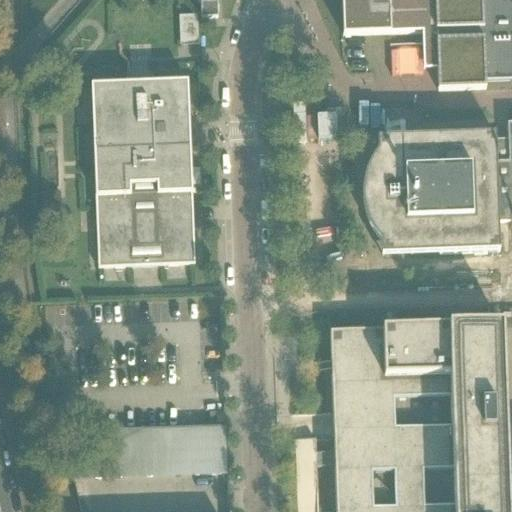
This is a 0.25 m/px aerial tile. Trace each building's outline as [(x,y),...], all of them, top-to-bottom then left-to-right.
[(511,0),(340,0),(342,38),(421,35),(422,63),(436,63),(437,93),(485,91),(485,76),(511,74),(511,126),(507,126),(507,147),(495,147),(495,136),(434,138),(435,148),(396,149),(396,157),(387,167),(380,182),(378,199),(381,217),(389,231),(399,240),(400,248),(438,247),(439,256),(511,254),(511,266),(511,0)] [(200,4),(200,20),(217,20),(217,4),(200,4)] [(179,48),(198,47),(197,17),(178,18),(179,48)] [(194,267),(190,165),(189,165),(189,150),(186,150),(185,130),(189,129),(187,85),(90,88),(98,271),(194,267)] [(399,135),(399,140),(404,140),(404,125),(389,126),(388,126),(387,126),(386,127),(385,128),(384,129),(384,130),(384,131),(384,132),(385,133),(385,134),(386,134),(387,135),(389,136),(390,136),(399,135)] [(339,135),(296,133),(295,158),(338,159),(339,135)] [(60,210),(60,193),(41,194),(41,211),(60,210)] [(506,426),(502,330),(329,336),(335,511),(508,511),(506,436),(506,426)] [(204,429),(193,430),(194,454),(227,453),(227,429),(204,429)] [(190,430),(183,430),(116,433),(117,457),(190,454),(190,430)] [(194,454),(195,478),(228,476),(227,453),(194,454)]
